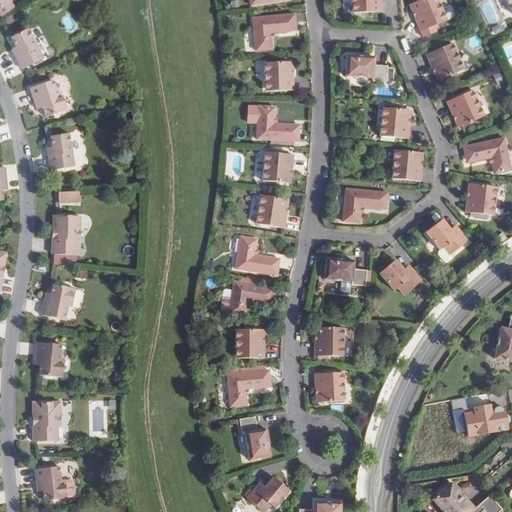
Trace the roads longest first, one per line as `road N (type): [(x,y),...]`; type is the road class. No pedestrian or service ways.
road 1 (residential): [(0,84),(24,189),(6,388),(13,511)]
road 2 (residential): [(310,234),(384,240),(437,196),(442,156),(397,39),(316,36)]
road 3 (secondary): [(375,511),(385,441),(414,371),(443,327),(511,264)]
road 4 (residential): [(307,431),(295,410),(291,341),(310,234)]
road 5 (residential): [(310,234),(319,147),(316,36)]
road 6 (residential): [(302,444),(318,467),(338,464),(348,451),(336,424),(307,431)]
